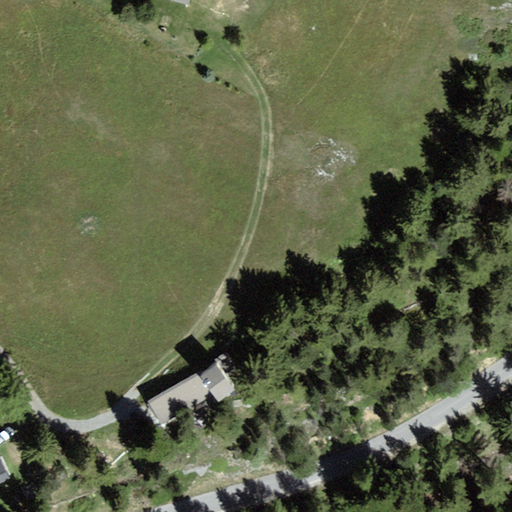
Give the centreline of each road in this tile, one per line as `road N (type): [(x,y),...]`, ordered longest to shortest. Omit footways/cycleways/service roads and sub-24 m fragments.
road 1 (track): [(0,353),(43,412),(70,427),(107,418),(203,325),(240,258),(270,161),(267,101),(234,45)]
road 2 (unclassified): [(209,511),(458,407),(511,366)]
